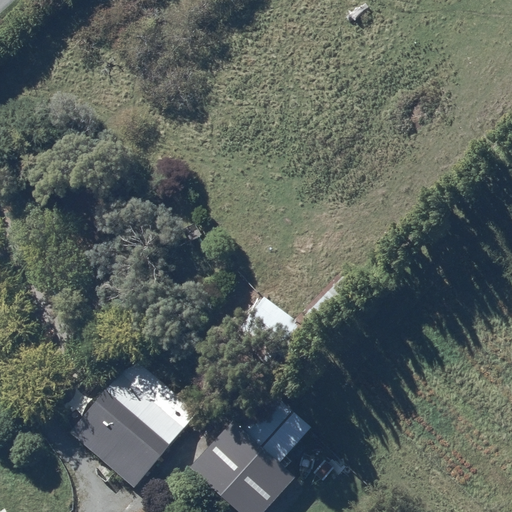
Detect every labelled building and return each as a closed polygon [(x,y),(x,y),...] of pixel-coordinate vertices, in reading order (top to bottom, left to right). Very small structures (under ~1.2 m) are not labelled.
[(344,277),(305,317),(323,334),(361,295),(344,277)] [(265,299),(237,339),(289,375),(318,335),(265,299)] [(93,321),(66,335),(74,351),(101,336),(93,321)] [(139,360),(75,432),(137,487),(201,415),(139,360)] [(240,427),(284,463),(312,429),(269,393),(240,427)] [(231,444),(201,477),(232,506),(262,473),(231,444)]
